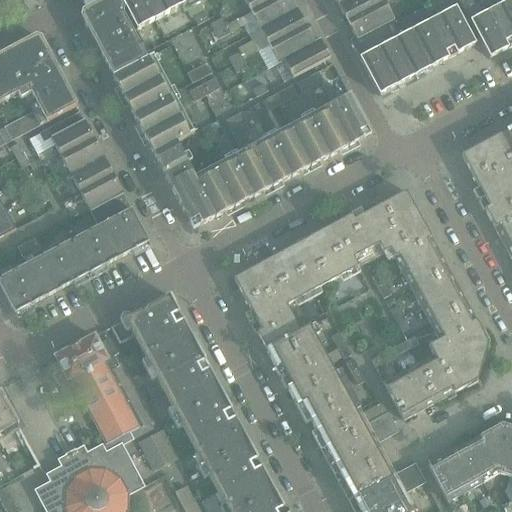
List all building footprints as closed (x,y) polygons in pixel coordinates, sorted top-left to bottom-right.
[(147,54),(136,32),(118,0),(106,0),(81,13),(80,19),(98,53),(111,78),(127,70),(150,58),(147,54)] [(154,23),(197,0),(196,0),(118,0),(136,32),(154,23)] [(277,0),(242,0),(250,14),(277,0)] [(259,31),(296,11),(290,0),(277,0),(250,14),(259,31)] [(347,24),(383,5),(380,0),(351,0),(338,7),(347,24)] [(511,47),(511,0),(469,23),(489,60),(511,47)] [(414,78),(395,41),(386,27),(393,23),(383,5),(347,24),(355,39),(349,42),(378,97),(414,78)] [(414,78),(474,46),(455,9),(395,41),(414,78)] [(421,9),(406,17),(411,27),(426,19),(421,9)] [(268,49),(306,30),(296,11),(259,31),(268,49)] [(194,29),(208,21),(204,14),(193,20),(190,21),(194,29)] [(406,17),(397,21),(402,32),(411,27),(406,17)] [(224,28),(220,20),(210,26),(213,33),(224,28)] [(228,35),(224,28),(213,33),(218,41),(228,35)] [(315,47),(314,44),(306,30),(268,49),(277,66),(283,64),(315,47)] [(0,103),(28,89),(38,107),(30,111),(32,114),(4,129),(11,143),(14,141),(76,108),(40,40),(34,38),(0,56),(0,103)] [(292,80),(329,60),(319,41),(314,44),(315,47),(283,64),(292,80)] [(243,63),(239,54),(228,60),(232,68),(243,63)] [(172,97),(163,79),(152,58),(150,58),(127,70),(111,78),(115,85),(132,117),(172,97)] [(247,69),(243,63),(232,68),(236,75),(247,69)] [(211,76),(206,65),(186,75),(191,85),(211,76)] [(302,95),(323,83),(318,73),(296,85),(302,95)] [(195,103),(219,90),(214,80),(189,93),(195,103)] [(267,94),(263,86),(251,92),(255,99),(267,94)] [(270,111),(296,98),(291,88),(265,101),(270,111)] [(193,136),(185,120),(172,97),(132,117),(132,118),(133,118),(142,136),(142,137),(143,137),(152,155),(153,157),(153,156),(176,145),(193,136)] [(363,140),(366,130),(349,97),(309,118),(330,158),(363,140)] [(93,140),(82,120),(79,114),(27,141),(32,150),(50,140),(59,159),(93,140)] [(250,147),(240,128),(245,125),(240,115),(224,123),(240,153),(250,147)] [(330,158),(309,118),(269,139),(291,179),(330,158)] [(219,129),(216,124),(209,127),(212,133),(219,129)] [(511,143),(506,132),(460,157),(488,208),(484,211),(493,229),(511,218),(511,143)] [(223,136),(213,141),(218,149),(227,144),(223,136)] [(291,179),(269,139),(230,160),(251,200),(291,179)] [(69,177),(103,159),(93,140),(59,159),(69,177)] [(227,144),(218,149),(222,157),(231,152),(227,144)] [(24,156),(18,145),(10,150),(15,161),(24,156)] [(194,178),(193,176),(176,145),(153,156),(164,176),(163,177),(164,178),(168,186),(188,224),(199,228),(214,219),(194,178)] [(29,166),(24,156),(15,161),(21,171),(29,166)] [(113,177),(103,159),(69,177),(79,196),(113,177)] [(251,200),(230,160),(194,178),(214,219),(251,200)] [(122,196),(113,177),(79,196),(89,214),(122,196)] [(43,192),(37,182),(29,186),(35,197),(43,192)] [(48,202),(43,192),(35,197),(40,207),(48,202)] [(430,240),(420,221),(405,193),(353,221),(351,216),(334,225),(358,269),(362,268),(390,252),(394,259),(430,240)] [(130,211),(122,196),(89,214),(96,228),(130,211)] [(148,244),(139,226),(130,211),(96,228),(71,242),(88,276),(148,244)] [(0,239),(14,232),(3,213),(0,215),(0,239)] [(503,247),(511,241),(511,218),(493,229),(503,247)] [(358,269),(334,225),(278,256),(302,300),(358,269)] [(39,252),(34,240),(25,245),(31,256),(39,252)] [(403,276),(439,257),(430,240),(394,259),(403,276)] [(511,263),(511,241),(503,247),(511,263)] [(0,290),(13,316),(88,276),(71,242),(0,280),(0,290)] [(31,256),(25,245),(17,249),(22,260),(31,256)] [(309,328),(296,303),(302,300),(278,256),(233,281),(261,332),(256,334),(265,351),(309,328)] [(412,292),(448,273),(439,257),(403,276),(412,292)] [(421,310),(458,290),(448,273),(412,292),(421,310)] [(385,285),(379,274),(371,278),(377,290),(385,285)] [(391,296),(385,285),(377,290),(383,301),(391,296)] [(430,327),(467,308),(458,290),(421,310),(430,327)] [(195,345),(183,324),(169,298),(110,330),(118,346),(133,338),(150,369),(195,345)] [(403,319),(397,308),(389,312),(395,323),(403,319)] [(439,342),(475,323),(467,308),(430,327),(439,342)] [(417,326),(411,315),(403,319),(395,323),(401,335),(417,326)] [(477,383),(488,346),(487,345),(475,323),(439,342),(429,348),(434,358),(419,366),(439,403),(475,383),(477,383)] [(340,384),(331,369),(309,328),(265,351),(281,381),(286,378),(291,387),(286,389),(296,408),(301,406),(340,384)] [(49,484),(33,492),(44,511),(125,511),(127,506),(127,499),(127,498),(128,497),(144,489),(122,447),(127,444),(131,442),(128,436),(138,431),(135,425),(132,419),(129,414),(126,408),(123,402),(119,396),(116,391),(113,385),(110,379),(107,374),(118,368),(119,368),(113,358),(116,356),(105,334),(106,333),(106,331),(93,338),(54,358),(59,368),(53,371),(55,375),(52,377),(58,388),(70,381),(75,391),(104,445),(101,446),(101,445),(85,453),(83,448),(75,452),(64,458),(57,462),(60,468),(46,476),(45,476),(49,484)] [(344,346),(338,335),(331,339),(337,350),(344,346)] [(418,346),(416,342),(414,338),(406,343),(410,351),(418,346)] [(396,359),(410,351),(406,343),(391,351),(392,351),(396,359)] [(222,396),(209,371),(195,345),(150,369),(178,420),(222,396)] [(351,358),(344,346),(337,350),(343,362),(351,358)] [(386,364),(382,356),(370,362),(375,370),(386,364)] [(359,372),(353,361),(345,366),(351,376),(359,372)] [(439,403),(419,366),(401,376),(422,412),(439,403)] [(118,368),(107,374),(110,379),(121,373),(118,368)] [(365,383),(359,372),(351,376),(357,388),(365,383)] [(422,412),(401,376),(399,372),(381,382),(403,423),(422,412)] [(121,373),(110,379),(113,385),(124,379),(121,373)] [(124,379),(113,385),(116,391),(127,385),(124,379)] [(363,428),(356,414),(361,411),(344,382),(340,384),(301,406),(335,469),(342,482),(351,499),(351,498),(352,498),(353,499),(385,481),(385,480),(388,478),(388,477),(389,478),(381,463),(372,447),(398,433),(388,415),(363,428)] [(127,385),(116,391),(119,396),(130,391),(127,385)] [(130,391),(119,396),(123,402),(133,396),(130,391)] [(133,396),(123,402),(126,408),(136,402),(133,396)] [(249,446),(235,421),(222,396),(178,420),(204,470),(249,446)] [(0,442),(17,434),(19,433),(0,399),(0,442)] [(136,402),(126,408),(129,414),(139,408),(136,402)] [(139,408),(129,414),(132,419),(143,414),(139,408)] [(143,414),(132,419),(135,425),(146,419),(143,414)] [(146,419),(135,425),(138,431),(149,425),(146,419)] [(149,425),(138,431),(141,437),(152,431),(149,425)] [(511,430),(500,427),(499,428),(462,448),(482,484),(498,476),(511,479),(511,430)] [(138,431),(128,436),(131,442),(141,437),(138,431)] [(161,432),(155,435),(161,445),(166,442),(161,432)] [(155,435),(150,438),(155,448),(161,445),(155,435)] [(150,438),(144,441),(149,451),(155,448),(150,438)] [(144,441),(138,444),(143,454),(149,451),(144,441)] [(161,445),(155,448),(157,452),(169,446),(166,442),(161,445)] [(169,446),(157,452),(160,457),(166,454),(171,451),(169,446)] [(244,511),(275,495),(262,471),(249,446),(204,470),(226,511),(244,511)] [(149,451),(143,454),(146,459),(157,452),(155,448),(149,451)] [(482,484),(462,448),(445,457),(464,494),(482,484)] [(171,451),(166,454),(171,464),(176,461),(171,451)] [(157,452),(146,459),(148,463),(154,460),(160,457),(157,452)] [(166,454),(160,457),(165,467),(171,464),(166,454)] [(160,457),(154,460),(159,470),(165,467),(160,457)] [(464,494),(445,457),(427,467),(447,504),(464,494)] [(154,460),(148,463),(154,473),(159,470),(154,460)] [(413,511),(413,510),(408,511),(407,511),(400,498),(425,484),(414,465),(390,479),(389,478),(388,477),(388,478),(385,480),(385,481),(353,499),(352,498),(351,498),(351,499),(358,511),(413,511)] [(187,488),(181,492),(187,503),(193,499),(187,488)] [(181,492),(175,495),(180,506),(187,503),(181,492)] [(283,511),(275,495),(244,511),(283,511)] [(492,506),(488,498),(478,503),(483,511),(492,506)] [(187,503),(180,506),(183,511),(196,505),(193,499),(187,503)]
